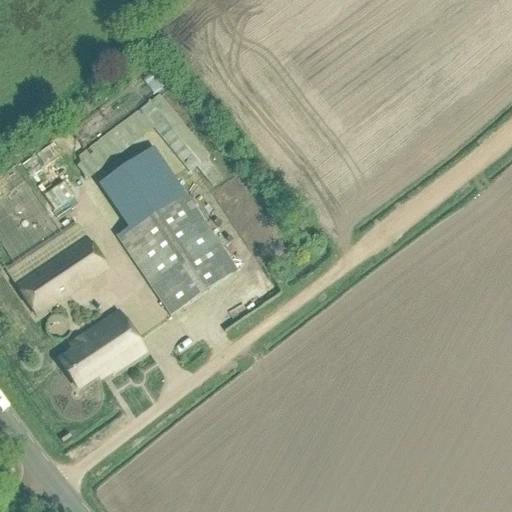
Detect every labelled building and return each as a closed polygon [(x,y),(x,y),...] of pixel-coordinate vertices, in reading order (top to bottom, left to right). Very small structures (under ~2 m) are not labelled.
[(154,99),(62,158),(76,179),(145,135),(169,172),(192,157),(154,99)] [(36,155),(43,166),(60,154),(52,144),(36,155)] [(34,162),(23,169),(30,179),(41,172),(34,162)] [(53,212),(73,199),(63,184),(43,198),(53,212)] [(114,239),(169,319),(237,273),(183,193),(114,239)] [(16,287),(36,317),(106,269),(86,240),(16,287)] [(112,373),(145,351),(119,312),(70,345),(74,350),(59,361),(79,391),(109,369),(112,373)]
